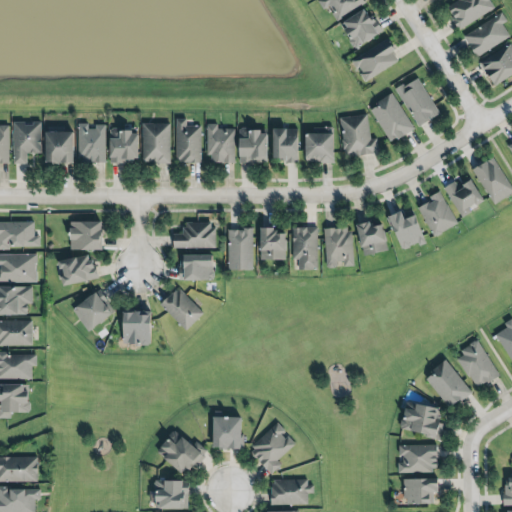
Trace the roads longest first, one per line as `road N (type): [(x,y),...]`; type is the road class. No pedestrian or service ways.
road 1 (residential): [(0,198),(360,190),(511,104)]
road 2 (residential): [(478,123),(401,0)]
road 3 (residential): [(471,511),(475,444),(511,406)]
